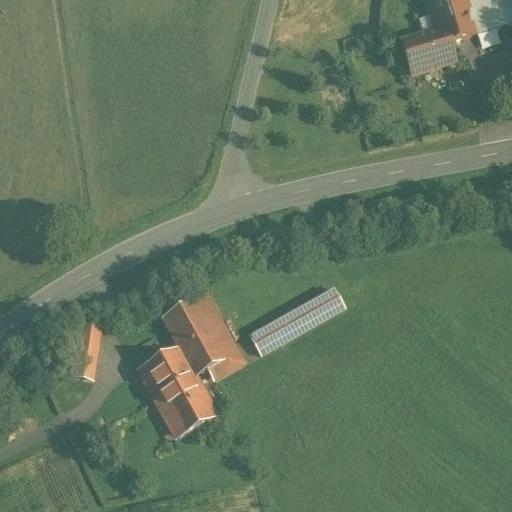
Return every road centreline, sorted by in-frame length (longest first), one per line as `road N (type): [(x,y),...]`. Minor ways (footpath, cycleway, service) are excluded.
road 1 (tertiary): [(226,211),(511,151)]
road 2 (tertiary): [(0,332),(124,254),(226,211)]
road 3 (unclassified): [(226,211),(269,0)]
